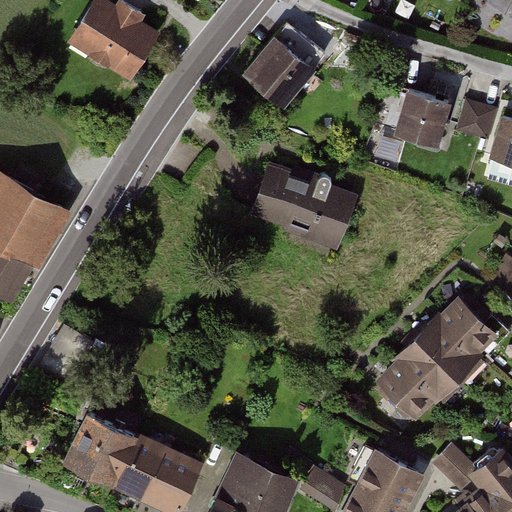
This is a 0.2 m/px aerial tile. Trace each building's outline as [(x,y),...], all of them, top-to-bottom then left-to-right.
[(107,0),(94,0),(69,39),(130,78),(159,32),(107,0)] [(511,0),(489,0),(489,1),(511,13),(511,0)] [(288,20),(246,71),(284,102),(335,40),(312,22),(303,33),(288,20)] [(410,87),(397,130),(437,141),(449,99),(410,87)] [(497,108),(468,100),(459,128),(488,137),(497,108)] [(511,117),(504,115),(493,155),(511,160),(511,117)] [(363,192),(274,160),(251,224),(340,256),(363,192)] [(0,170),(0,290),(13,298),(64,206),(0,170)] [(511,255),(507,252),(492,280),(511,291),(511,255)] [(508,334),(461,293),(440,313),(486,356),(508,334)] [(486,356),(440,313),(418,333),(465,377),(486,356)] [(94,340),(65,323),(36,371),(65,388),(94,340)] [(465,377),(418,333),(397,353),(444,398),(465,377)] [(444,398),(397,353),(375,374),(423,419),(444,398)] [(68,457),(115,480),(138,432),(135,431),(142,417),(105,399),(98,413),(91,410),(68,457)] [(115,480),(179,510),(201,462),(138,432),(115,480)] [(398,511),(419,472),(367,445),(350,477),(361,483),(346,511),(398,511)] [(477,467),(453,445),(437,461),(461,484),(477,467)] [(483,482),(459,502),(462,505),(455,511),(511,511),(511,462),(501,449),(475,471),(483,482)] [(281,511),(295,480),(238,454),(210,511),(281,511)] [(320,466),(309,488),(339,503),(350,481),(320,466)]
